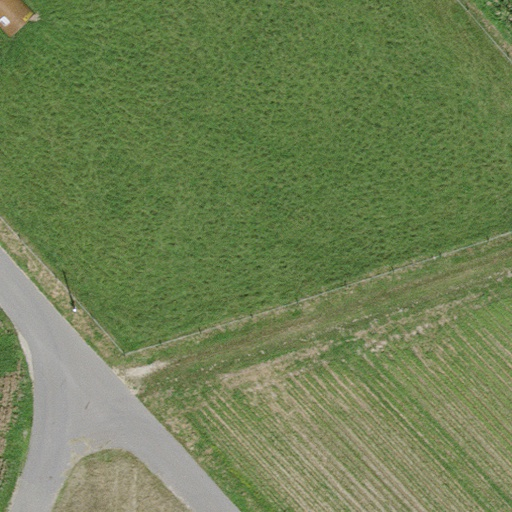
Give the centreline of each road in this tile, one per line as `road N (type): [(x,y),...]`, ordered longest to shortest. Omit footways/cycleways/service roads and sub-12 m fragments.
road 1 (track): [(511,246),(173,357),(61,449),(29,511)]
road 2 (residential): [(208,511),(0,278)]
